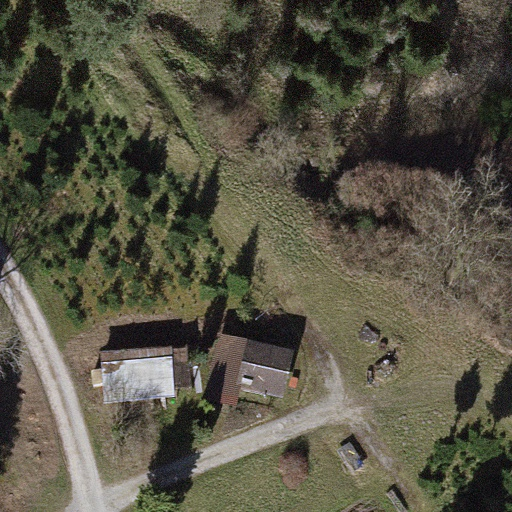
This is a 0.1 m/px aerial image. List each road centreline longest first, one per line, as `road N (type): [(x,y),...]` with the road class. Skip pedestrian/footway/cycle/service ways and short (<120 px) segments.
road 1 (track): [(88,511),(360,384)]
road 2 (track): [(91,511),(36,318),(0,249)]
